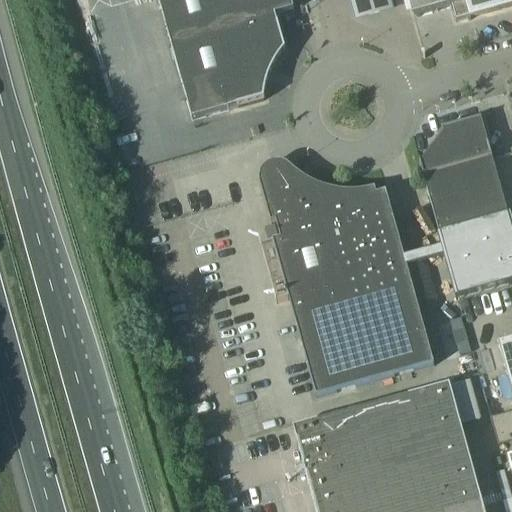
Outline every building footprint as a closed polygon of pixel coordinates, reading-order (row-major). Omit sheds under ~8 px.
[(109,0),(78,0),(81,8),(110,1),(109,0)] [(155,0),(191,124),(263,104),(264,95),(266,86),(269,77),(273,69),(278,61),(284,54),(274,19),(293,14),(288,0),(155,0)] [(389,0),(347,0),(353,21),(392,10),(389,0)] [(511,0),(404,0),(410,22),(451,10),(454,24),(511,7),(511,0)] [(105,15),(107,38),(117,37),(114,14),(105,15)] [(442,252),(403,263),(405,271),(444,260),(452,290),(511,273),(511,237),(507,220),(491,161),(480,122),(441,133),(441,134),(442,137),(422,164),(419,165),(418,165),(422,180),(438,239),(442,252)] [(374,199),(372,193),(362,195),(350,196),(339,195),(328,193),(317,190),(295,178),(289,171),(280,167),(270,167),(264,171),(259,179),(258,190),(269,227),(274,226),(279,243),(271,245),(314,401),(432,369),(405,271),(403,263),(393,228),(390,215),(384,196),(374,199)] [(240,232),(239,221),(222,222),(223,234),(240,232)] [(195,246),(202,268),(213,264),(206,242),(195,246)] [(511,342),(496,347),(511,401),(511,342)] [(482,511),(448,389),(292,432),(314,511),(482,511)] [(511,443),(511,414),(489,421),(497,448),(511,443)]
